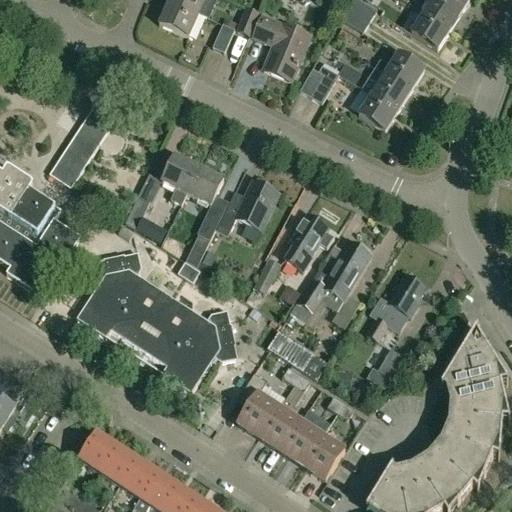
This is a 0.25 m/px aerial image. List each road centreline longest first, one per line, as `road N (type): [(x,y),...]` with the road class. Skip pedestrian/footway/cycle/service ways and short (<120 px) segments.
road 1 (residential): [(449,200),(415,195),(113,51)]
road 2 (residential): [(286,511),(88,382)]
road 3 (residential): [(449,200),(511,30)]
road 4 (residential): [(88,382),(3,511)]
road 5 (residential): [(511,317),(449,200)]
